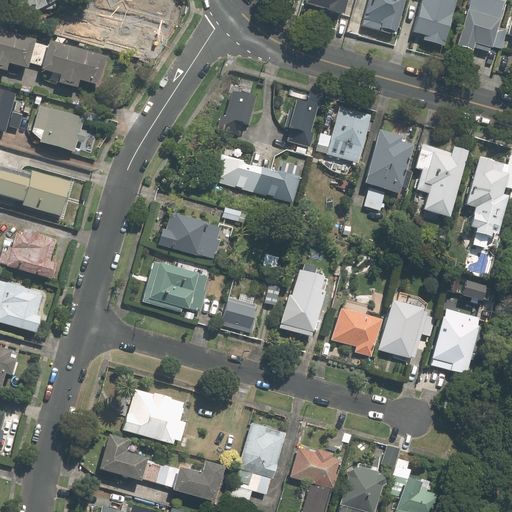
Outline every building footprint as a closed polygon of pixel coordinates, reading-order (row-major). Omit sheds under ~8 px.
[(29,0),(29,8),(58,9),(58,0),(29,0)] [(340,19),(344,0),(302,0),(301,6),(324,12),(323,15),(340,19)] [(376,26),(375,30),(391,34),(399,0),(365,0),(360,21),(376,26)] [(418,41),(441,47),(453,0),(416,0),(407,32),(420,35),(418,41)] [(487,46),(492,27),(500,0),(498,0),(464,0),(463,8),(461,8),(451,45),(467,50),(469,42),(487,47),(487,46)] [(157,19),(157,6),(100,8),(99,37),(104,37),(104,45),(153,43),(152,20),(157,19)] [(52,41),(51,46),(37,42),(39,37),(0,27),(0,67),(10,70),(12,63),(31,68),(32,64),(44,67),(43,71),(63,76),(61,83),(80,88),(82,80),(103,86),(111,56),(52,41)] [(496,49),(502,29),(492,27),(487,46),(496,49)] [(37,87),(38,76),(23,75),(23,86),(37,87)] [(0,129),(8,132),(9,126),(20,128),(26,105),(15,102),(18,93),(0,88),(0,129)] [(252,123),(258,95),(233,89),(226,115),(222,114),(218,129),(241,134),(244,121),(252,123)] [(287,140),(312,146),(315,130),(312,129),(319,102),(297,97),(295,108),(290,107),(285,127),(290,128),(287,140)] [(42,105),(33,133),(43,136),(41,142),(76,153),(87,118),(42,105)] [(359,162),(372,113),(341,105),(333,134),(332,134),(320,131),(316,150),(359,162)] [(401,188),(408,189),(413,171),(407,170),(414,144),(402,140),(403,135),(382,129),(366,182),(400,192),(401,188)] [(419,147),(412,170),(414,170),(410,185),(421,188),(420,192),(432,196),(427,210),(439,213),(441,203),(446,204),(447,200),(452,201),(465,153),(451,148),(449,155),(419,147)] [(222,171),(219,182),(293,201),(300,174),(281,169),(281,170),(246,162),(247,161),(225,155),(222,155),(218,170),(222,171)] [(474,156),(461,205),(494,214),(507,166),(474,156)] [(1,171),(0,174),(0,193),(24,200),(23,205),(65,216),(74,181),(33,170),(31,179),(1,171)] [(386,191),(371,187),(366,205),(381,209),(386,191)] [(242,211),(226,207),(223,217),(239,221),(242,211)] [(208,221),(173,211),(167,228),(164,227),(159,244),(198,256),(199,253),(216,258),(222,240),(218,239),(222,227),(208,222),(208,221)] [(253,216),(242,213),(240,221),(251,224),(253,216)] [(488,221),(483,241),(492,244),(498,223),(488,221)] [(235,226),(224,224),(221,234),(232,237),(235,226)] [(22,234),(11,231),(1,263),(52,279),(58,262),(50,259),(56,239),(41,235),(43,230),(24,225),(22,234)] [(208,291),(205,290),(209,277),(200,274),(201,272),(161,261),(160,262),(155,261),(144,300),(183,311),(184,306),(202,311),(208,291)] [(315,330),(327,287),(320,285),(323,273),(297,266),(281,327),(312,335),(313,329),(315,330)] [(0,322),(42,334),(48,312),(43,311),(48,293),(0,279),(0,322)] [(258,304),(230,297),(222,325),(253,333),(256,322),(254,321),(258,304)] [(357,346),(356,351),(372,356),(384,318),(343,306),(332,339),(357,346)] [(442,307),(427,363),(464,373),(479,317),(442,307)] [(390,309),(380,350),(413,358),(422,317),(390,309)] [(0,386),(3,387),(8,373),(15,375),(19,360),(13,358),(15,350),(0,344),(0,386)] [(188,421),(181,419),(185,406),(184,406),(185,401),(173,398),(174,396),(156,391),(155,393),(136,388),(124,429),(175,443),(176,439),(182,440),(188,421)] [(288,432),(252,422),(233,485),(267,494),(272,477),(274,478),(288,432)] [(208,434),(187,428),(182,446),(203,451),(208,434)] [(129,450),(132,438),(112,432),(101,468),(143,480),(150,456),(129,450)] [(334,452),(318,447),(317,452),(299,447),(291,476),(311,482),(301,511),(323,511),(331,487),(335,489),(344,459),(333,456),(334,452)] [(383,467),(392,469),(397,451),(388,448),(383,467)] [(228,464),(208,459),(204,471),(182,464),(175,488),(217,500),(228,464)] [(339,511),(375,511),(383,485),(389,482),(383,471),(359,465),(347,472),(349,474),(339,511)] [(392,476),(387,493),(397,496),(392,511),(424,511),(429,495),(419,492),(422,481),(414,479),(414,482),(392,476)] [(253,490),(233,485),(228,501),(249,507),(253,490)]
